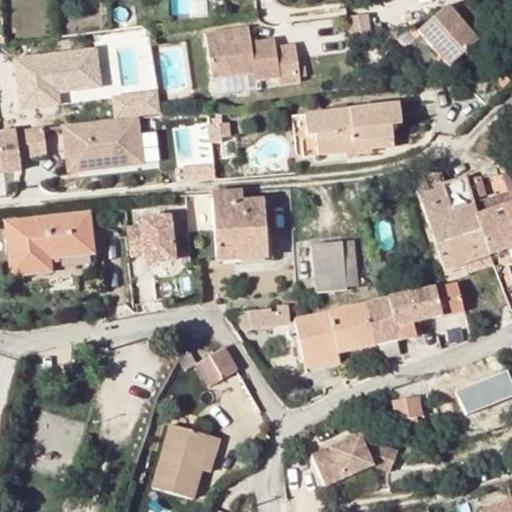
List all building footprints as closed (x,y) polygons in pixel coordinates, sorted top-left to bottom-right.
[(173,0),(174,15),(209,13),(208,0),(173,0)] [(451,3),(422,29),(453,63),(480,38),(487,44),(500,33),(469,1),(458,9),(451,3)] [(248,28),(205,33),(211,78),(253,73),(254,80),(278,77),(279,85),(299,82),(295,45),(275,48),(274,40),(250,43),(248,28)] [(99,48),(17,58),(23,109),(105,99),(99,48)] [(394,127),(403,126),(400,105),(306,115),(308,137),(317,136),(319,157),(396,148),(394,127)] [(95,123),(65,126),(70,172),(144,163),(139,117),(129,118),(95,123)] [(47,155),(44,128),(18,131),(18,132),(21,157),(47,155)] [(0,134),(0,174),(2,174),(22,172),(23,171),(21,157),(18,132),(0,134)] [(463,237),(446,185),(443,176),(425,175),(429,190),(420,193),(438,246),(463,237)] [(480,217),(468,179),(446,185),(463,237),(484,230),(480,217)] [(242,193),(214,194),(218,261),(241,260),(242,255),(268,254),(265,201),(243,202),(242,193)] [(511,248),(511,206),(480,217),(484,230),(493,256),(511,248)] [(89,216),(9,224),(14,275),(52,271),(51,263),(50,257),(60,256),(93,252),(89,216)] [(139,228),(124,229),(127,258),(142,257),(142,265),(170,263),(167,219),(139,221),(139,228)] [(493,256),(484,230),(463,237),(471,262),(485,257),(489,267),(496,264),(493,256)] [(471,262),(463,237),(438,246),(446,270),(471,262)] [(357,243),(344,244),(346,260),(358,258),(357,243)] [(349,291),(346,260),(344,244),(314,247),(318,295),(349,291)] [(269,263),(268,254),(242,255),(241,260),(218,261),(218,267),(269,263)] [(418,294),(424,321),(443,317),(464,313),(458,284),(443,288),(418,294)] [(418,294),(391,300),(400,340),(418,336),(416,323),(424,321),(418,294)] [(400,340),(391,300),(368,306),(377,346),(381,345),(398,341),(400,340)] [(306,363),(340,354),(377,346),(368,306),(296,322),(306,363)] [(289,307),(271,310),(274,327),(291,324),(289,307)] [(271,310),(248,313),(252,330),(274,327),(271,310)] [(501,311),(488,314),(493,327),(504,324),(501,311)] [(464,313),(443,317),(446,330),(462,327),(463,329),(469,327),(465,312),(464,313)] [(248,313),(228,315),(239,332),(252,330),(248,313)] [(398,341),(381,345),(383,361),(401,356),(398,341)] [(190,349),(182,361),(187,369),(198,363),(190,349)] [(229,355),(225,349),(197,365),(210,387),(238,371),(229,355)] [(340,354),(306,363),(308,374),(342,367),(340,354)] [(500,369),(449,387),(458,412),(509,393),(500,369)] [(189,383),(176,376),(163,398),(175,405),(189,383)] [(393,398),(370,404),(373,418),(396,413),(400,428),(421,423),(416,399),(394,403),(393,398)] [(200,471),(210,437),(172,426),(154,488),(193,500),(200,471)] [(221,440),(210,437),(200,471),(211,474),(221,440)] [(362,440),(313,459),(325,490),(373,472),(391,478),(400,458),(362,440)] [(511,511),(511,501),(483,511),(511,511)]
